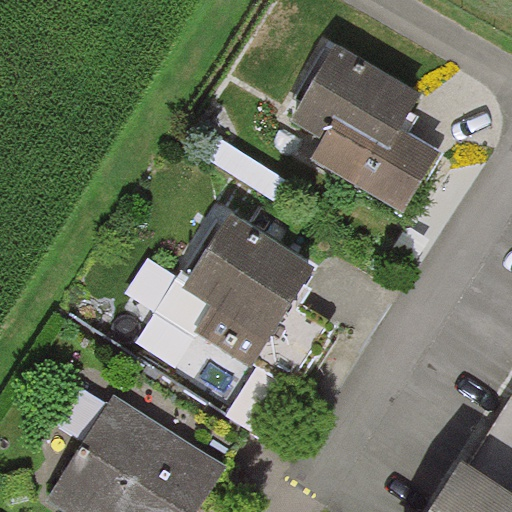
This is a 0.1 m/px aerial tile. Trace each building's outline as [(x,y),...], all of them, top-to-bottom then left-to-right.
[(298,93),(307,99),(291,125),(323,143),(311,163),(403,218),(440,156),(408,137),(419,118),(414,115),(423,98),(329,42),(298,93)] [(320,273),(234,217),(194,277),(183,270),(153,315),(196,343),(199,339),(254,374),(306,295),(320,273)] [(185,440),(114,396),(47,506),(56,511),(199,511),(227,466),(185,440)] [(511,405),(470,474),(511,499),(511,405)] [(462,469),(435,511),(511,511),(511,499),(470,474),(462,469)]
